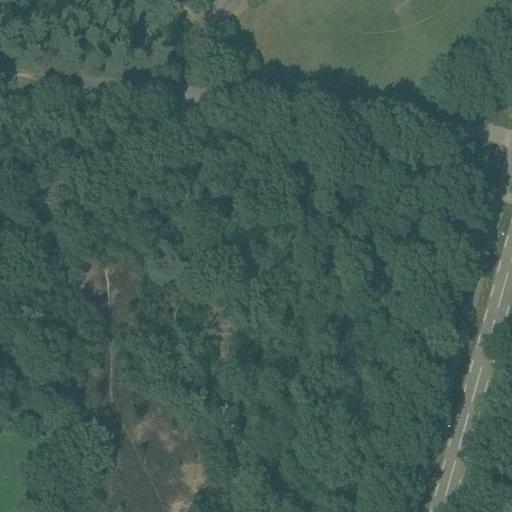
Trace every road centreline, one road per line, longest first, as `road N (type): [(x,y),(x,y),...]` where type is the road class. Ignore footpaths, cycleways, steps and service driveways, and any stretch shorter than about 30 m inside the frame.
road 1 (unclassified): [(511,136),(104,85)]
road 2 (tertiary): [(434,511),(511,245)]
road 3 (track): [(0,233),(112,162)]
